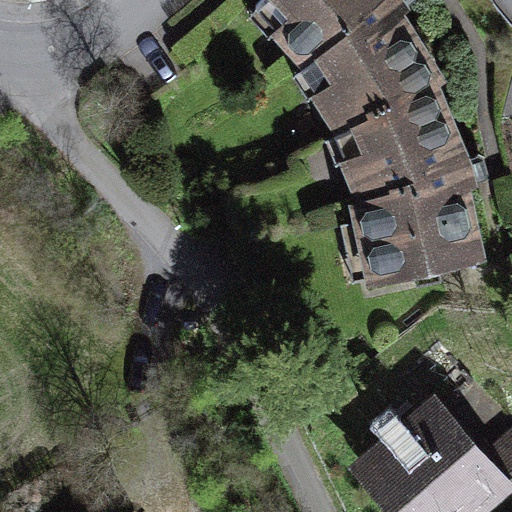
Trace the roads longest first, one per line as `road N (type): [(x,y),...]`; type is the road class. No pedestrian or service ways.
road 1 (residential): [(9,55),(249,366),(320,511)]
road 2 (residential): [(9,55),(89,43),(149,0)]
